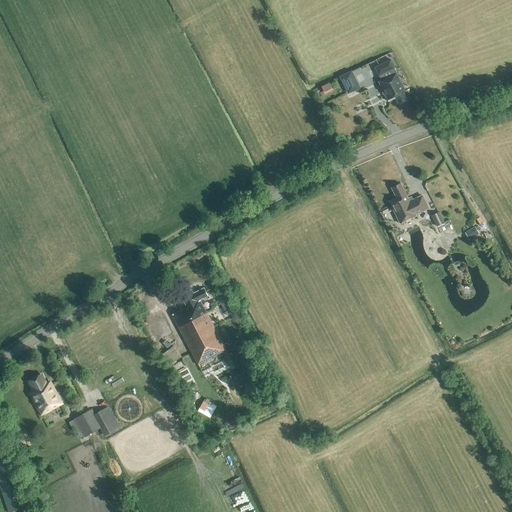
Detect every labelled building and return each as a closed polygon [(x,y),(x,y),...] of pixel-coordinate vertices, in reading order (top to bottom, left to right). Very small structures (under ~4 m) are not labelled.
[(378,82),(385,96),(390,105),(397,101),(398,104),(407,100),(403,93),(405,91),(396,73),(395,73),(393,69),(394,68),(391,60),(375,68),(381,81),(378,82)] [(348,95),(360,89),(351,71),(339,77),(348,95)] [(333,91),(329,83),(321,87),(325,95),(333,91)] [(408,198),(401,183),(390,188),(395,198),(388,202),(400,225),(417,217),(417,216),(429,209),(422,195),(412,200),(411,197),(408,198)] [(436,227),(444,223),(439,212),(431,216),(436,227)] [(479,234),(474,227),(465,233),(469,240),(479,234)] [(208,296),(204,289),(193,294),(191,290),(180,295),(187,308),(172,316),(198,366),(226,351),(200,300),(208,296)] [(224,296),(221,290),(216,293),(219,299),(224,296)] [(175,361),(182,355),(175,348),(168,354),(175,361)] [(48,386),(42,375),(28,382),(34,394),(31,396),(42,415),(61,404),(51,385),(48,386)] [(204,411),(210,401),(206,399),(201,409),(204,411)] [(104,436),(120,427),(108,407),(94,414),(91,409),(74,419),(75,419),(68,423),(78,440),(84,436),(84,437),(100,428),(104,436)] [(0,472),(8,468),(1,452),(0,452),(0,472)]
